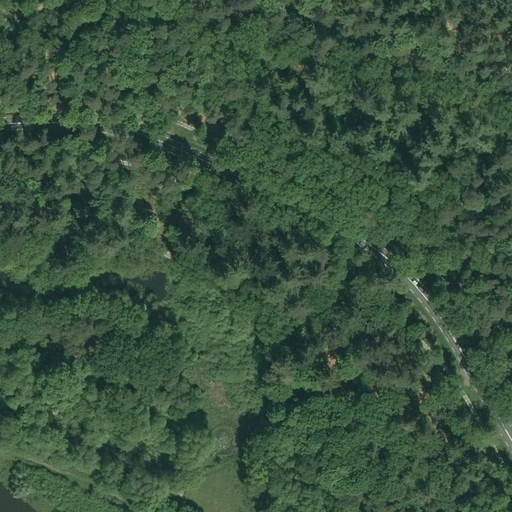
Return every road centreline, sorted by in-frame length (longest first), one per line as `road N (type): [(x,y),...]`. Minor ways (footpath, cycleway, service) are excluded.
road 1 (primary): [(511,440),(429,303),(350,231),(147,136),(91,125),(0,124)]
road 2 (track): [(456,383),(415,390),(318,379),(295,385)]
road 3 (track): [(133,132),(151,0)]
